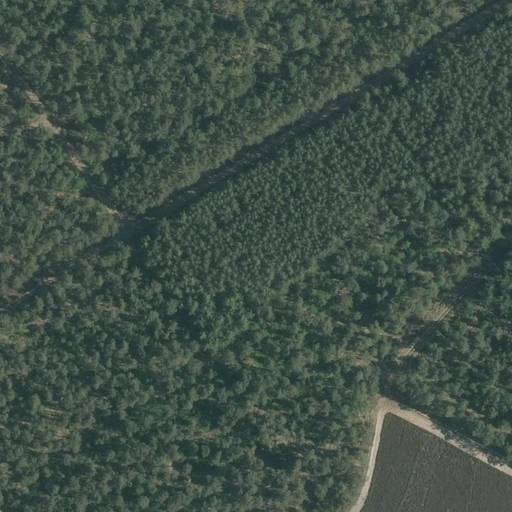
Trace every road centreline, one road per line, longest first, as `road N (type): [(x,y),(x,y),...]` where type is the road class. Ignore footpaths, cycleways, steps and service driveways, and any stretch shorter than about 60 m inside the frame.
road 1 (track): [(0,310),(508,0)]
road 2 (track): [(0,60),(127,232)]
road 3 (track): [(382,403),(396,368),(511,238)]
road 4 (track): [(511,471),(382,403)]
